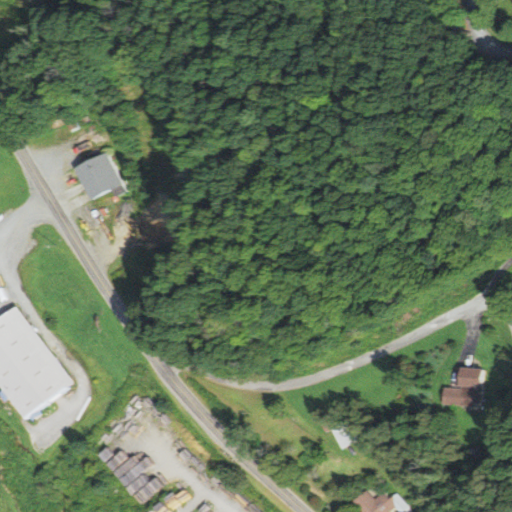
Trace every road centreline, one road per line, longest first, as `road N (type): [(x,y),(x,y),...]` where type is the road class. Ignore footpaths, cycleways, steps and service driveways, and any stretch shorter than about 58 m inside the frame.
road 1 (residential): [(159,364),(181,359),(229,381),(282,385),(335,371),(470,305),(492,303),(511,320),(507,55),(477,44)]
road 2 (tertiary): [(304,511),(220,434),(139,339),(0,116)]
